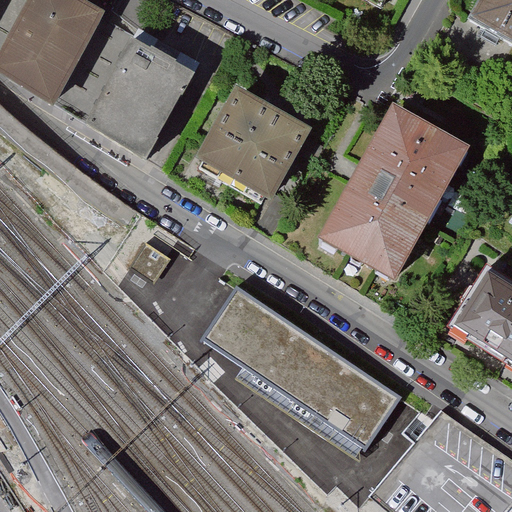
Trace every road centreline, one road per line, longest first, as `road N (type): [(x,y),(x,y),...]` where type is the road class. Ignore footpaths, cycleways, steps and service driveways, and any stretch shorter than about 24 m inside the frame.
road 1 (residential): [(0,103),(511,421)]
road 2 (residential): [(210,0),(371,82),(399,57),(433,0)]
